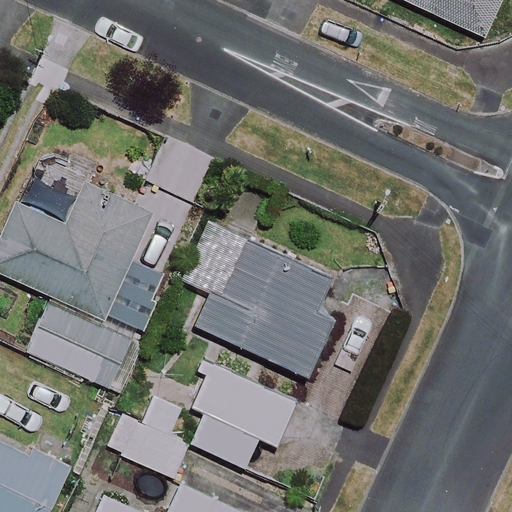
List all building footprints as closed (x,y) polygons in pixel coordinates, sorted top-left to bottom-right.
[(402,0),(482,37),(498,0),(402,0)] [(152,214),(37,163),(0,245),(0,273),(53,297),(28,352),(94,381),(105,357),(123,366),(138,334),(105,319),(152,214)] [(336,279),(218,224),(191,282),(212,291),(196,324),(306,374),(333,316),(321,311),(336,279)] [(297,400),(200,353),(178,400),(204,412),(191,440),(244,465),(258,436),(276,444),(297,400)] [(180,404),(154,393),(145,414),(122,404),(102,452),(174,483),(191,443),(168,433),(180,404)] [(0,511),(46,511),(67,465),(0,435),(0,511)] [(148,511),(100,492),(91,511),(250,511),(180,483),(167,511),(148,511)]
